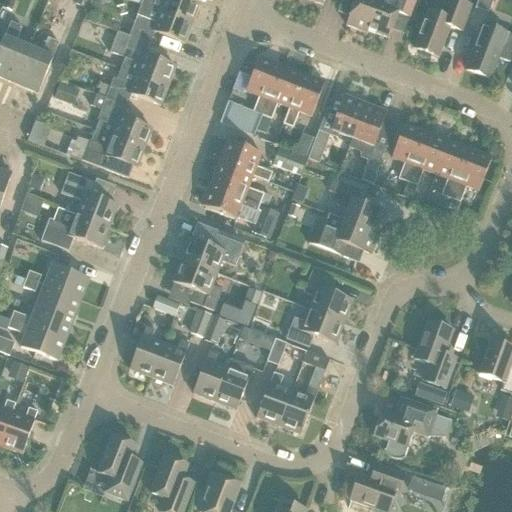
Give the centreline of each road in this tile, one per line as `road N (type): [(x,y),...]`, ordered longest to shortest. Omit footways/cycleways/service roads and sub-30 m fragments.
road 1 (residential): [(86,396),(306,465),(331,448),(392,293),(460,282)]
road 2 (residential): [(86,396),(236,15)]
road 3 (residential): [(511,132),(501,118),(236,15)]
road 4 (residential): [(12,491),(44,483),(86,396)]
road 5 (residential): [(460,282),(480,261),(511,174)]
